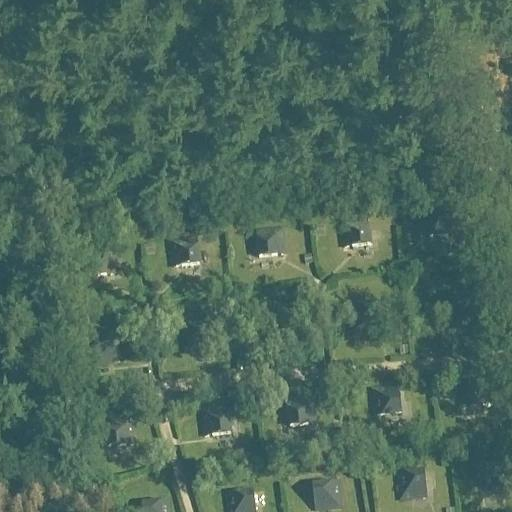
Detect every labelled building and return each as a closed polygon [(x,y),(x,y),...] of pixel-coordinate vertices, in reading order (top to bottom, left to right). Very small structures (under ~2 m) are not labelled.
[(502,207),(496,201),(489,208),(494,214),(502,207)] [(450,210),(425,213),(428,238),(453,235),(450,210)] [(342,247),(367,244),(364,220),(339,223),(342,247)] [(324,226),(316,226),(316,235),(324,234),(324,226)] [(258,258),(283,255),(280,229),(256,232),(258,258)] [(173,267),(198,264),(196,239),(170,242),(173,267)] [(145,245),(146,254),(154,253),(153,244),(145,245)] [(88,277),(113,274),(110,249),(84,253),(88,277)] [(312,255),(303,257),(305,265),(313,264),(312,255)] [(451,296),(453,321),(479,319),(477,293),(451,296)] [(352,332),(377,329),(374,303),(349,306),(352,332)] [(268,342),(292,340),(289,314),(265,316),(268,342)] [(182,352),(208,350),(205,324),(180,327),(182,352)] [(97,362),(123,359),(120,334),(94,337),(97,362)] [(469,405),(494,401),(491,375),(466,378),(469,405)] [(374,416),(398,413),(395,386),(371,389),(374,416)] [(147,390),(139,391),(140,400),(148,399),(147,390)] [(288,426),(314,423),(311,397),(285,400),(288,426)] [(203,436),(229,433),(226,407),(200,410),(203,436)] [(337,407),(329,408),(330,416),(338,415),(337,407)] [(107,448),(132,444),(129,418),(104,421),(107,448)] [(484,489),(510,486),(507,460),(480,464),(484,489)] [(398,499),(424,496),(421,470),(396,473),(398,499)] [(314,509),(339,507),(336,481),(312,484),(314,509)] [(228,511),(253,511),(251,491),(227,494),(228,511)] [(142,511),(167,511),(166,501),(141,504),(142,511)]
